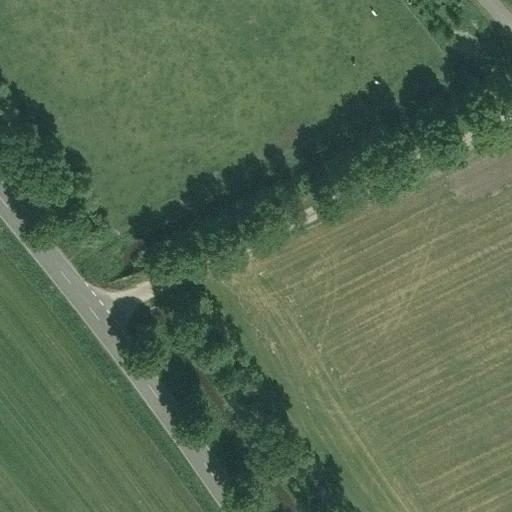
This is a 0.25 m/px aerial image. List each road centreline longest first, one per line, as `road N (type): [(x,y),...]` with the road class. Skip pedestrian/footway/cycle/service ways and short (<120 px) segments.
road 1 (track): [(98,318),(511,119)]
road 2 (tertiary): [(0,201),(98,318),(233,511)]
